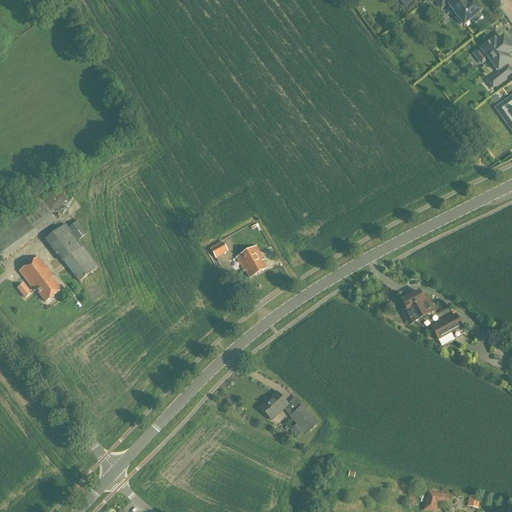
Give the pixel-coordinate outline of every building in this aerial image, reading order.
[(483,17),(480,14),(482,12),(473,0),(467,5),(463,0),(456,0),(454,2),(451,0),(439,0),(436,3),(442,10),(448,5),(456,14),(455,15),(456,17),(455,18),(461,26),(463,25),(464,27),(472,21),(474,24),(483,17)] [(511,51),(511,49),(503,39),(496,44),(494,41),(489,45),(488,44),(479,51),(487,60),(488,59),(493,65),(492,67),(496,72),(510,61),(506,56),(511,51)] [(493,89),(503,80),(498,74),(487,83),(493,89)] [(511,102),(510,100),(497,109),(508,124),(511,120),(511,102)] [(0,231),(0,256),(2,260),(37,235),(20,211),(13,216),(16,220),(0,231)] [(87,235),(77,222),(68,229),(66,225),(44,241),(62,263),(63,262),(79,283),(99,268),(78,241),(87,235)] [(216,259),(228,252),(222,242),(210,250),(216,259)] [(249,279),(267,269),(263,261),(264,261),(256,247),(237,258),(244,271),(245,271),(249,279)] [(61,291),(52,279),(53,278),(38,258),(19,273),(34,292),(36,290),(46,303),(61,291)] [(423,301),(419,293),(402,302),(406,310),(406,311),(407,311),(413,322),(413,323),(434,311),(429,303),(424,300),(423,301)] [(441,348),(466,334),(455,315),(431,328),(441,348)] [(511,355),(511,343),(502,337),(496,346),(506,354),(507,352),(511,355)] [(290,417),(289,417),(297,425),(291,430),(298,438),(303,433),(306,436),(319,424),(302,405),(294,412),(277,393),(260,408),(272,421),(284,410),(290,417)] [(449,507),(451,496),(428,491),(423,511),(427,511),(435,511),(437,505),(449,507)] [(478,509),(480,499),(469,497),(467,507),(478,509)]
